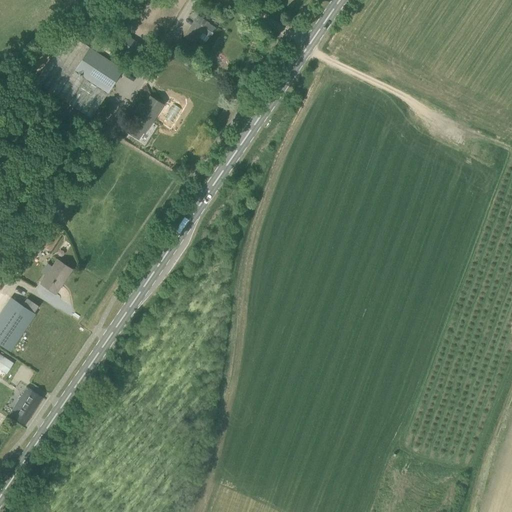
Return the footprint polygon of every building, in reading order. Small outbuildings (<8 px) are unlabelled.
[(208,22),(198,16),(185,36),(195,43),(202,31),(210,36),(215,28),(207,23),(208,22)] [(35,81),(59,97),(58,98),(68,103),(92,118),(108,93),(75,71),(90,48),(68,33),(35,81)] [(132,57),(140,45),(125,34),(117,46),(132,57)] [(75,71),(108,93),(123,70),(90,48),(75,71)] [(133,125),(128,132),(137,138),(141,131),(145,133),(163,104),(151,97),(133,125)] [(56,244),(62,234),(64,230),(55,224),(42,245),(51,251),(56,244)] [(73,269),(57,259),(41,284),(57,294),(73,269)] [(35,314),(11,298),(0,314),(0,343),(11,351),(35,314)] [(43,397),(27,387),(9,415),(25,425),(43,397)]
